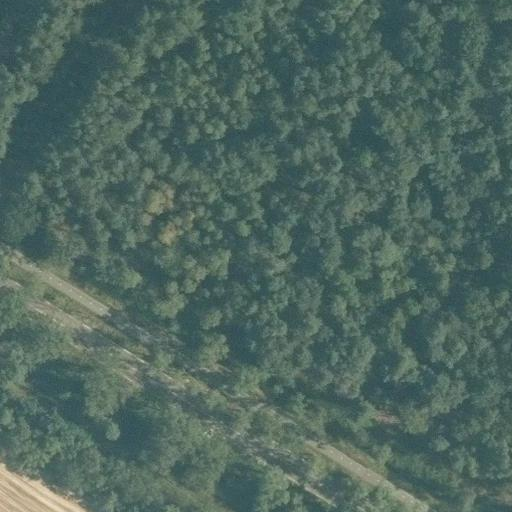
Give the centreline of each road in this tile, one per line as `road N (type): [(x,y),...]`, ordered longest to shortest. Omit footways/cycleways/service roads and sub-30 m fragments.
road 1 (tertiary): [(369,511),(0,287)]
road 2 (track): [(109,0),(0,175)]
